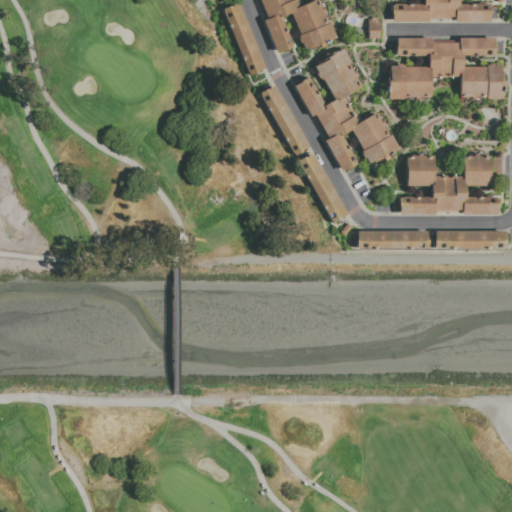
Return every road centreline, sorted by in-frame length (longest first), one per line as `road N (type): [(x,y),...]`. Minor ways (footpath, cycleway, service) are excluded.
road 1 (residential): [(244,0),(358,219),(506,226)]
road 2 (residential): [(388,33),(511,33)]
